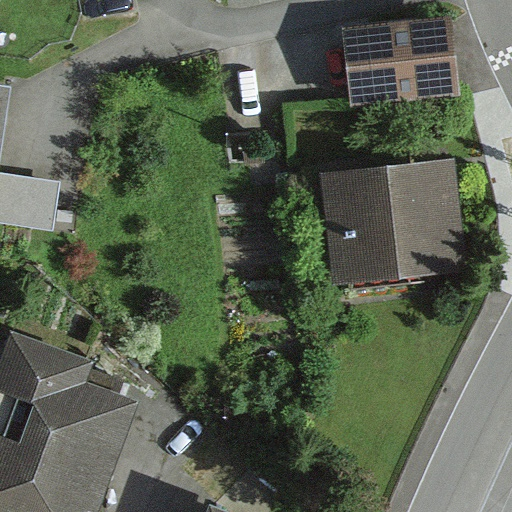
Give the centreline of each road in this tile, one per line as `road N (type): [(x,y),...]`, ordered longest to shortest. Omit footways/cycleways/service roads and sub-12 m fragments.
road 1 (residential): [(182,0),(200,16),(239,25),(367,0)]
road 2 (tertiary): [(511,366),(441,511)]
